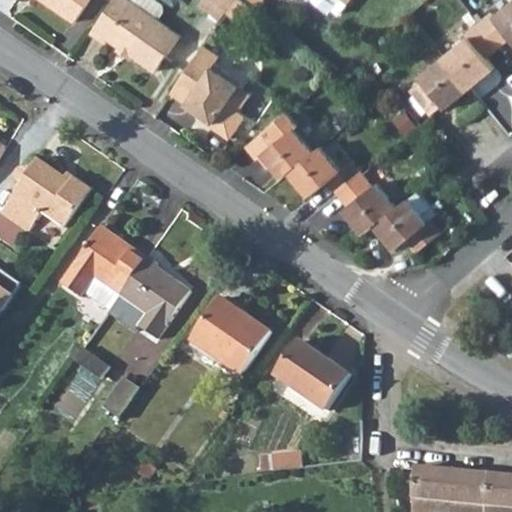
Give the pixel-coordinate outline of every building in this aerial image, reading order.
[(46,0),(78,21),(91,0),(46,0)] [(114,0),(95,29),(110,40),(113,36),(125,45),(132,50),(158,67),(182,34),(160,19),(133,0),(132,0),(114,0)] [(132,0),(133,0),(160,19),(166,10),(163,3),(159,0),(132,0)] [(201,0),(197,6),(216,18),(227,0),(201,0)] [(340,13),(350,0),(316,0),(331,12),(334,8),(340,13)] [(479,21),(500,45),(511,35),(511,0),(496,14),(493,9),(479,21)] [(445,55),(472,87),(496,67),(487,56),(500,45),(479,21),(465,32),(469,36),(445,55)] [(207,43),(173,92),(202,112),(209,116),(210,115),(215,118),(211,123),(231,137),(247,114),(240,109),(253,90),(234,78),(231,70),(216,60),(221,53),(207,43)] [(125,45),(122,49),(129,55),(132,50),(125,45)] [(445,55),(420,75),(423,79),(411,89),(430,114),(444,103),(447,107),(472,87),(445,55)] [(266,130),(277,144),(267,152),(275,162),(287,177),(294,171),(318,152),(298,127),(302,125),(291,111),(266,130)] [(200,115),(211,123),(215,118),(210,115),(209,116),(202,112),(200,115)] [(266,130),(249,144),(260,157),(263,155),(272,165),(275,162),(267,152),(277,144),(266,130)] [(294,171),(313,195),(330,181),(340,194),(366,173),(355,159),(344,168),(326,145),(318,152),(294,171)] [(2,212),(25,229),(28,231),(43,210),(66,226),(92,189),(74,176),(71,180),(40,158),(30,171),(27,168),(23,168),(20,168),(18,171),(18,174),(18,178),(24,181),(2,212)] [(340,194),(351,206),(348,209),(367,233),(377,225),(399,207),(379,183),(376,186),(366,173),(340,194)] [(377,225),(398,249),(408,241),(418,252),(443,232),(432,219),(428,222),(409,199),(399,207),(377,225)] [(2,212),(0,214),(0,237),(13,246),(25,229),(2,212)] [(88,290),(96,277),(121,294),(149,256),(104,227),(65,281),(85,296),(88,290)] [(110,311),(137,330),(141,325),(158,337),(192,290),(160,267),(162,265),(149,256),(121,294),(113,307),(110,311)] [(0,318),(24,285),(0,268),(0,318)] [(88,290),(113,307),(121,294),(96,277),(88,290)] [(193,341),(242,375),(273,331),(224,297),(193,341)] [(278,376),(327,411),(353,374),(304,340),(278,376)] [(104,406),(118,417),(139,387),(124,376),(104,406)] [(276,470),(285,469),(304,466),(303,451),(275,453),(276,470)] [(411,511),(511,511),(511,473),(488,471),(453,468),(416,463),(416,470),(411,511)]
